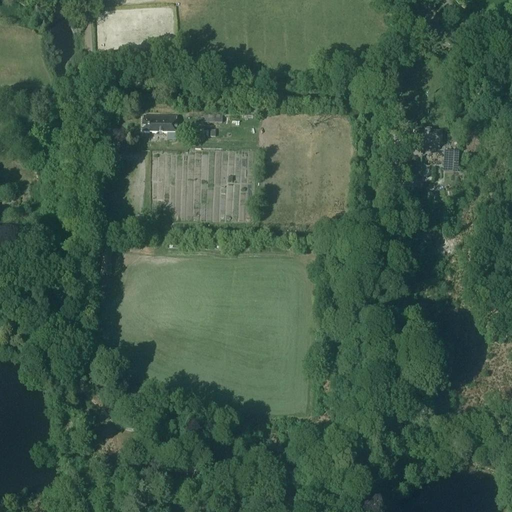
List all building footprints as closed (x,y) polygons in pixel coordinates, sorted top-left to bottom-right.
[(204,116),(204,124),(222,124),(222,116),(204,116)] [(142,134),(177,135),(177,118),(142,117),(142,134)] [(442,146),(443,141),(440,141),(440,134),(440,133),(414,132),(414,133),(414,148),(440,148),(440,146),(442,146)] [(237,161),(241,161),(241,173),(237,178),(235,178),(235,181),(242,187),(239,191),(249,191),(254,195),(255,163),(251,167),(247,164),(248,156),(243,161),(239,157),(241,154),(236,150),(231,150),(230,156),(237,156),(237,161)] [(447,171),(462,172),(463,150),(448,150),(447,171)] [(421,178),(436,178),(436,168),(421,168),(421,178)] [(99,275),(110,276),(111,252),(101,251),(99,275)]
